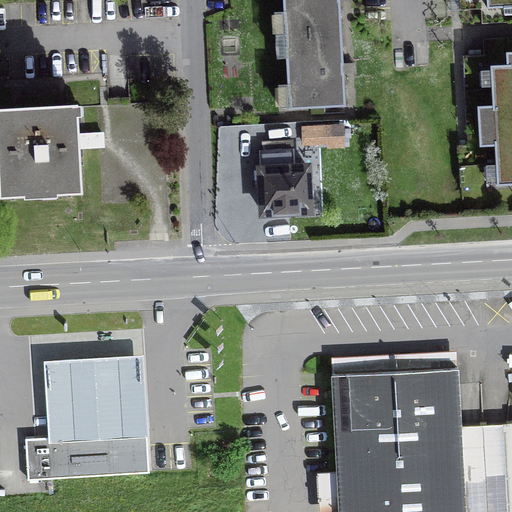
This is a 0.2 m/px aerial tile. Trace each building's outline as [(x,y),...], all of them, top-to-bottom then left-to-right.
[(279,0),(285,111),(346,107),(340,0),(279,0)] [(511,0),(497,0),(498,14),(511,13),(511,0)] [(511,56),(510,57),(511,73),(495,73),(497,112),(482,113),(484,155),(500,155),(502,193),(511,192),(511,56)] [(146,121),(158,114),(147,95),(119,111),(129,128),(145,120),(146,121)] [(82,115),(0,119),(0,148),(3,206),(87,201),(82,115)] [(347,131),(306,131),(306,150),(332,150),(332,154),(347,154),(347,131)] [(320,170),(267,172),(269,222),(322,220),(320,170)] [(53,362),(56,441),(157,437),(154,359),(53,362)] [(466,511),(462,428),(459,371),(408,374),(331,377),(336,473),(317,474),(319,511),(466,511)] [(511,511),(511,424),(462,428),(466,511),(511,511)] [(31,442),(32,482),(154,478),(152,437),(31,442)]
